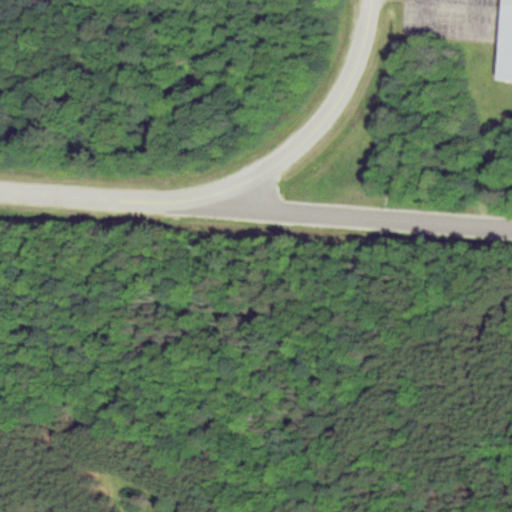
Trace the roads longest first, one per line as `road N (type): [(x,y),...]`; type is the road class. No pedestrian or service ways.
road 1 (residential): [(368,0),(365,39),(343,90),(298,143),(216,206)]
road 2 (residential): [(216,206),(0,191)]
